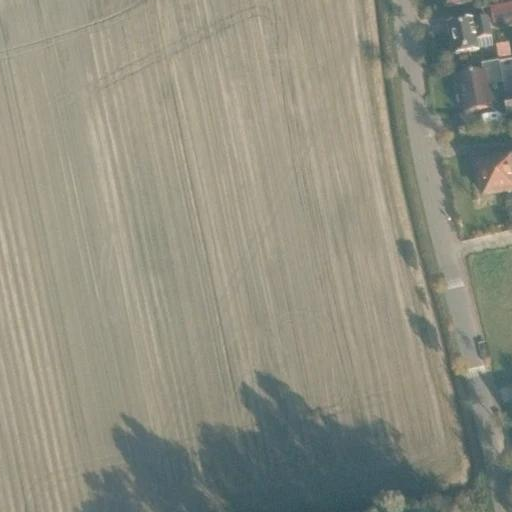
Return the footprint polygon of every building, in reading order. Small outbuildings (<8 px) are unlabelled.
[(442,0),(444,9),(471,4),(470,0),(442,0)] [(511,22),(511,8),(511,5),(490,9),(492,23),(495,22),(495,26),(511,22)] [(492,38),(488,16),(474,18),(474,17),(447,22),(454,56),(479,51),(477,41),(492,38)] [(511,73),(511,59),(500,62),(503,76),(511,73)] [(511,96),(504,98),(501,83),(486,86),(484,73),(486,72),(485,64),(478,66),(480,73),(459,78),(466,115),(504,108),(506,118),(511,116),(511,96)] [(511,156),(476,163),(481,197),(511,191),(511,175),(510,165),(511,164),(511,156)]
